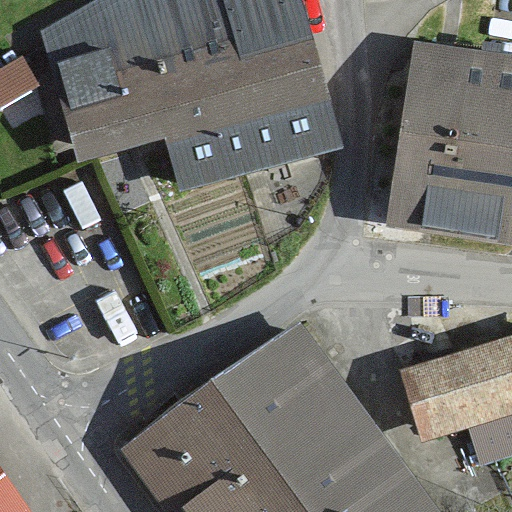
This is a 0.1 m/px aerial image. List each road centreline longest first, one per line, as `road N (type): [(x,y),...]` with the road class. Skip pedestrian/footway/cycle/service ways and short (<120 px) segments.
road 1 (residential): [(339,259),(64,431)]
road 2 (residential): [(339,259),(360,176),(352,0)]
road 3 (residential): [(511,278),(339,259)]
